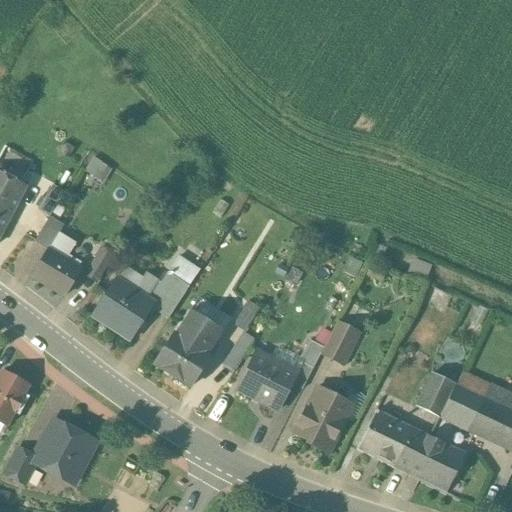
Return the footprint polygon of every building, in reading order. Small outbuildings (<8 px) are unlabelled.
[(92,157),(83,172),(90,177),(100,162),(92,157)] [(26,186),(0,172),(0,212),(10,217),(26,186)] [(53,187),(38,210),(50,217),(64,194),(53,187)] [(0,236),(10,217),(0,212),(0,236)] [(50,217),(34,242),(47,250),(49,251),(64,226),(50,217)] [(278,230),(270,225),(266,232),(274,237),(278,230)] [(266,232),(260,243),(268,248),(274,237),(266,232)] [(49,251),(47,250),(30,278),(63,298),(80,270),(49,251)] [(198,272),(177,258),(167,274),(188,287),(188,288),(198,272)] [(428,277),(432,264),(418,259),(413,272),(428,277)] [(167,273),(149,301),(153,304),(151,308),(168,319),(188,288),(188,287),(167,274),(167,273)] [(149,301),(116,280),(92,318),(129,342),(151,308),(153,304),(149,301)] [(258,310),(247,303),(234,323),(246,330),(258,310)] [(191,312),(175,337),(206,357),(229,321),(218,313),(210,325),(191,312)] [(337,323),(320,355),(342,366),(358,334),(337,323)] [(242,335),(222,366),(233,373),(253,343),(242,335)] [(175,337),(174,336),(154,366),(189,388),(208,358),(206,357),(175,337)] [(319,355),(309,350),(302,363),(312,369),(319,355)] [(255,353),(236,391),(277,412),(291,385),(297,374),(296,374),(255,353)] [(302,363),(296,374),(297,374),(291,385),(302,391),(313,369),(312,369),(302,363)] [(28,387),(2,372),(0,375),(0,423),(6,427),(14,412),(16,411),(22,401),(21,399),(28,387)] [(511,397),(462,373),(455,387),(454,386),(439,419),(511,453),(511,397)] [(454,386),(431,375),(415,407),(439,419),(454,386)] [(330,396),(317,389),(306,410),(305,411),(298,426),(297,426),(297,428),(293,435),(309,442),(308,445),(327,455),(351,407),(345,403),(347,399),(345,392),(339,389),(332,391),(330,396)] [(411,430),(375,412),(356,450),(392,468),(411,430)] [(95,443),(53,421),(33,458),(30,463),(34,465),(73,486),(95,443)] [(465,455),(411,430),(392,468),(446,495),(465,455)] [(33,458),(17,450),(4,475),(24,485),(34,465),(30,463),(33,458)]
